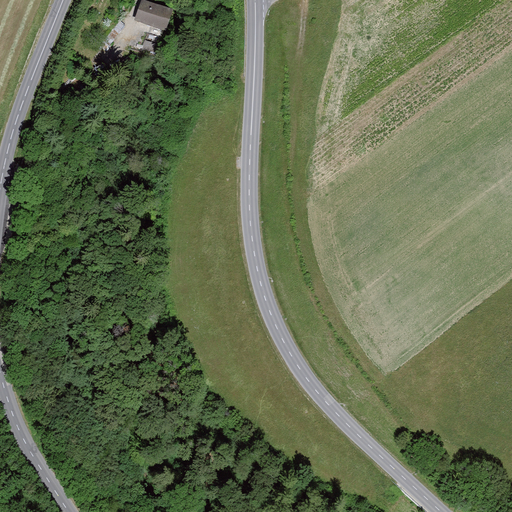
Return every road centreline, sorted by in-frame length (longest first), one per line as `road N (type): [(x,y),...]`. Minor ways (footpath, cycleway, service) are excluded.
road 1 (secondary): [(255,0),(249,212),(268,308),(319,394),(441,511)]
road 2 (tertiary): [(0,190),(14,126),(63,0)]
road 3 (tertiary): [(69,511),(18,430),(0,370)]
